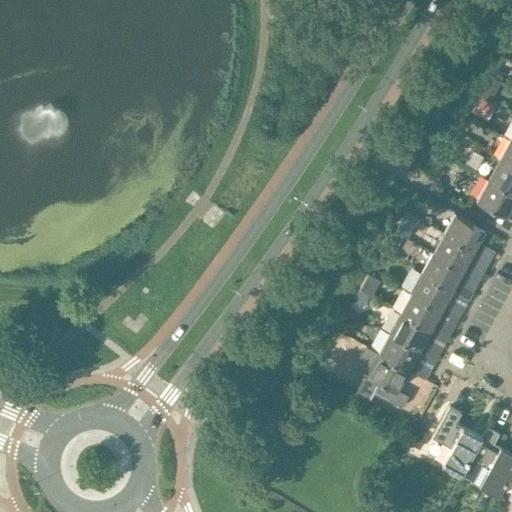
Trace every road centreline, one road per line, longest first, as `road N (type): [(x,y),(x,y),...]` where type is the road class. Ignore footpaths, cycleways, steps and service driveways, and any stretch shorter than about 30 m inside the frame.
road 1 (tertiary): [(136,435),(367,113),(433,0)]
road 2 (tertiary): [(408,0),(195,310),(107,416)]
